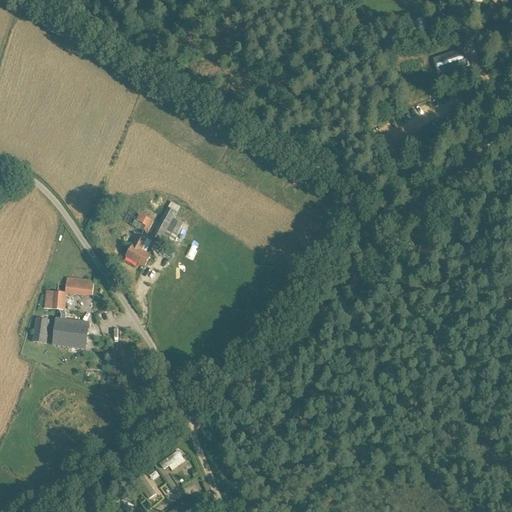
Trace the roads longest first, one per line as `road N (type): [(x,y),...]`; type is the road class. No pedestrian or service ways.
road 1 (track): [(188,423),(254,385),(511,125)]
road 2 (unclassified): [(224,511),(157,348),(78,227),(35,181),(0,166)]
road 3 (track): [(55,0),(414,219)]
road 4 (track): [(511,92),(501,86),(458,94),(385,139),(418,216)]
